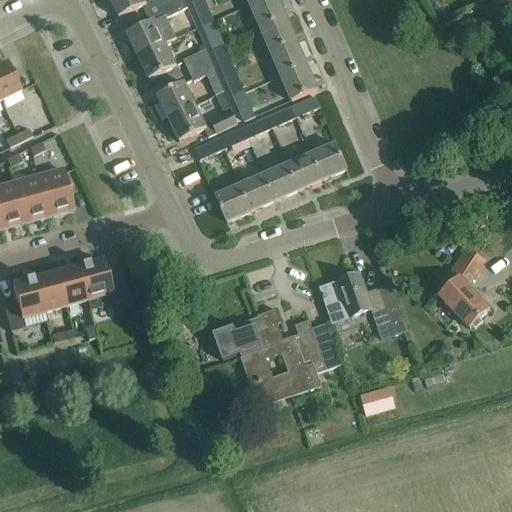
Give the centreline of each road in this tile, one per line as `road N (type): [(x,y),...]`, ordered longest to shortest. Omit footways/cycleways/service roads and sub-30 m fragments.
road 1 (residential): [(172,214),(71,0)]
road 2 (residential): [(394,212),(303,0)]
road 3 (residential): [(197,266),(394,212)]
road 4 (residential): [(0,262),(172,214)]
road 5 (residential): [(394,212),(511,178)]
